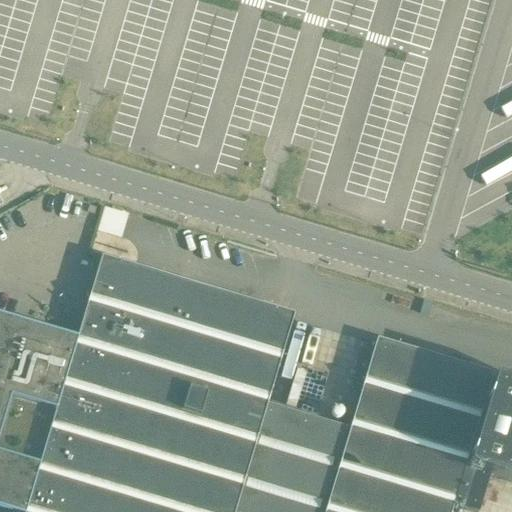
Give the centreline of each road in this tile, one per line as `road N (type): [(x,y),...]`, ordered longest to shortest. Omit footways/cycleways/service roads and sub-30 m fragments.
road 1 (unknown): [(286,282),(511,344)]
road 2 (unknown): [(286,282),(130,242)]
